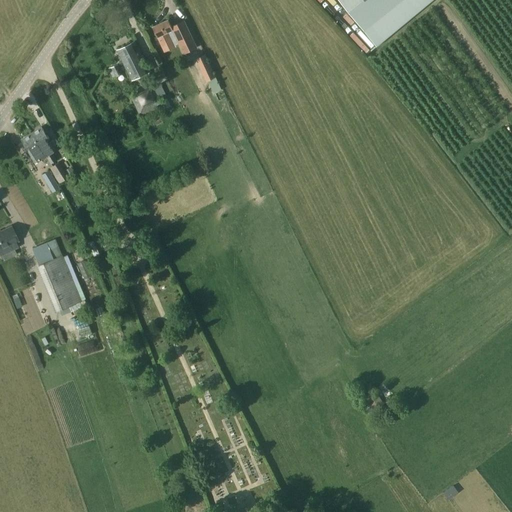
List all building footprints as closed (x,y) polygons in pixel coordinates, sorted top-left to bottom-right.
[(339,0),(377,46),(433,0),(339,0)] [(198,47),(185,20),(172,26),(168,19),(153,27),(158,37),(162,47),(171,42),(173,46),(179,44),(183,54),(198,47)] [(116,47),(129,41),(127,37),(114,43),(116,47)] [(149,71),(135,41),(118,50),(132,79),(149,71)] [(196,59),(207,81),(216,77),(205,54),(196,59)] [(108,69),(112,78),(123,73),(118,63),(108,69)] [(161,83),(131,98),(138,111),(139,111),(140,115),(142,114),(144,117),(148,115),(159,110),(157,106),(169,99),(161,83)] [(33,132),(32,133),(46,156),(49,161),(51,164),(57,161),(57,160),(52,153),(57,150),(42,127),(33,132)] [(31,134),(22,140),(37,162),(46,156),(32,133),(31,134)] [(52,166),(50,167),(56,177),(63,173),(64,171),(59,162),(58,163),(52,166)] [(56,181),(50,170),(42,175),(49,185),(56,181)] [(18,241),(11,226),(0,231),(0,249),(6,247),(9,251),(18,247),(15,242),(18,241)] [(39,265),(39,266),(57,311),(69,306),(71,312),(83,307),(80,301),(62,256),(60,257),(39,265)] [(365,397),(375,416),(387,409),(376,390),(365,397)]
